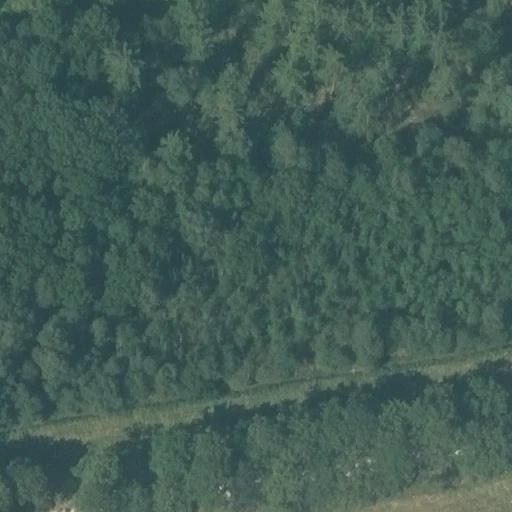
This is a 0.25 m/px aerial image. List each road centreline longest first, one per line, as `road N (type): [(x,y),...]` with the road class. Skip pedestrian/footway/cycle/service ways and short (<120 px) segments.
road 1 (unknown): [(0,247),(511,161)]
road 2 (track): [(511,447),(122,511)]
road 3 (unclassified): [(0,22),(139,0)]
